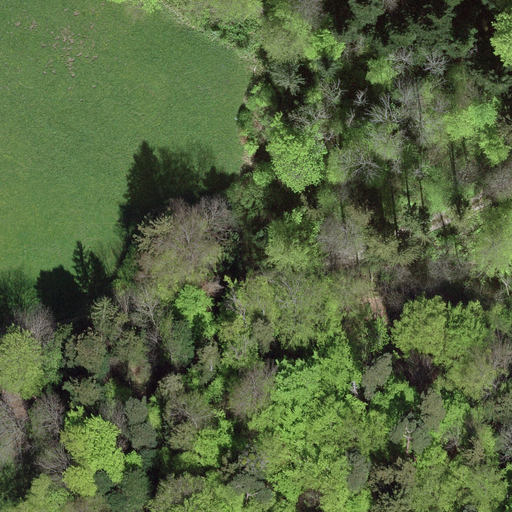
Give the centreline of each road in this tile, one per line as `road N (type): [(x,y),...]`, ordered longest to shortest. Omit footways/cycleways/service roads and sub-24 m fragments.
road 1 (track): [(29,511),(224,341),(311,307),(511,261)]
road 2 (track): [(511,186),(341,259),(0,342)]
